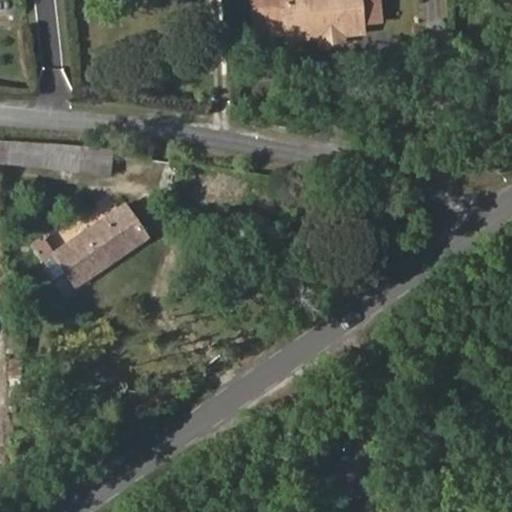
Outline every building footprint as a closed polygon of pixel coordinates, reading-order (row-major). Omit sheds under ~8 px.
[(356,0),(250,0),(255,36),(286,32),(286,40),(320,36),(329,25),(340,34),(360,32),(360,25),(356,0)] [(380,22),(378,0),(356,0),(360,25),(380,22)] [(341,41),(340,34),(329,25),(320,36),(321,43),(341,41)] [(53,98),(68,92),(60,68),(44,73),(53,98)] [(0,161),(8,162),(10,142),(0,141),(0,161)] [(43,165),(45,146),(10,142),(8,162),(43,165)] [(77,169),(79,149),(45,146),(43,165),(77,169)] [(109,172),(111,152),(79,149),(77,169),(109,172)] [(73,286),(146,235),(125,205),(52,254),(41,262),(53,279),(63,272),(73,286)] [(52,254),(41,238),(29,246),(41,262),(52,254)]
